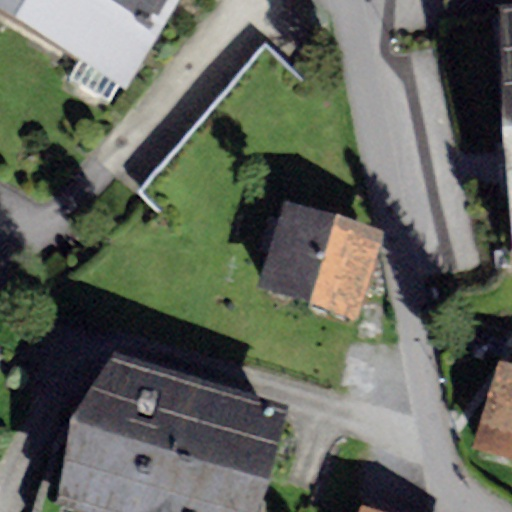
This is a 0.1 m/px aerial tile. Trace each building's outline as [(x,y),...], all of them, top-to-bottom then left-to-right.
[(0,0),(0,41),(127,116),(195,0),(0,0)] [(511,41),(496,43),(511,239),(511,41)] [(304,85),(262,50),(139,198),(181,233),(304,85)] [(283,221),(256,307),(353,338),(382,249),(283,221)] [(471,470),(511,481),(511,355),(504,382),(498,380),(471,470)] [(72,455),(57,511),(270,511),(293,427),(114,379),(72,455)]
